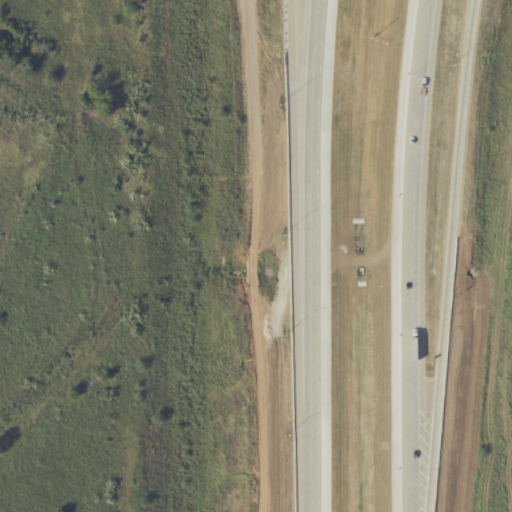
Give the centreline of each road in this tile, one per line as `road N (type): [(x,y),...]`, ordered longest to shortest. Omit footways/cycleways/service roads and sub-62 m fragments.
road 1 (motorway): [(432,511),(476,0)]
road 2 (motorway): [(416,511),(415,183),(429,0)]
road 3 (motorway): [(311,0),(308,511)]
road 4 (track): [(0,420),(77,340),(131,263),(138,224),(137,0)]
road 5 (motorway): [(289,0),(298,336),(308,403)]
